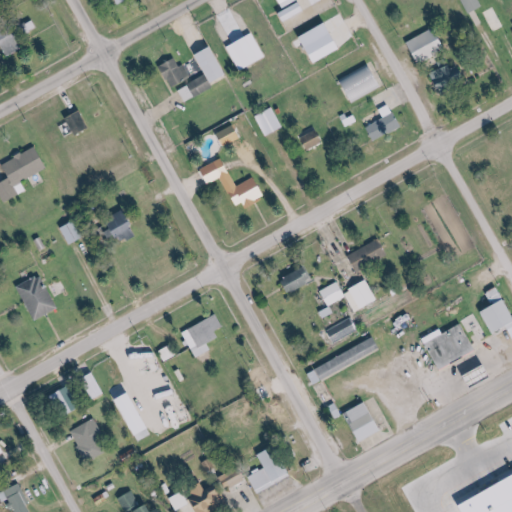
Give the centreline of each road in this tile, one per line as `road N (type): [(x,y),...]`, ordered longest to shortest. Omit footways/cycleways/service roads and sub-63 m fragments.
road 1 (residential): [(0,396),(511,105)]
road 2 (residential): [(357,511),(75,0)]
road 3 (residential): [(511,270),(360,0)]
road 4 (secondary): [(511,381),(283,511)]
road 5 (residential): [(0,110),(195,0)]
road 6 (residential): [(79,511),(0,375)]
